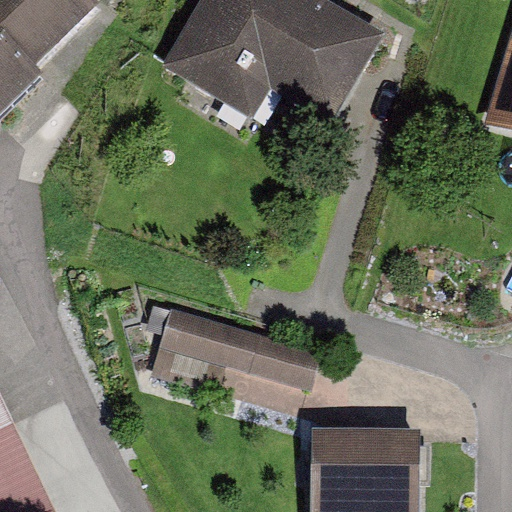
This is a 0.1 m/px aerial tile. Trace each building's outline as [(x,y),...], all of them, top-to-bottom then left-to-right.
[(0,0),(0,115),(101,15),(86,0),(0,0)] [(385,45),(308,0),(211,0),(169,72),(259,125),(275,98),(334,132),(385,45)] [(511,32),(482,133),(511,141),(511,32)] [(319,356),(175,316),(157,380),(224,399),(230,377),(307,399),(319,356)] [(51,511),(0,395),(0,511),(51,511)] [(414,511),(415,448),(319,447),(317,511),(414,511)]
